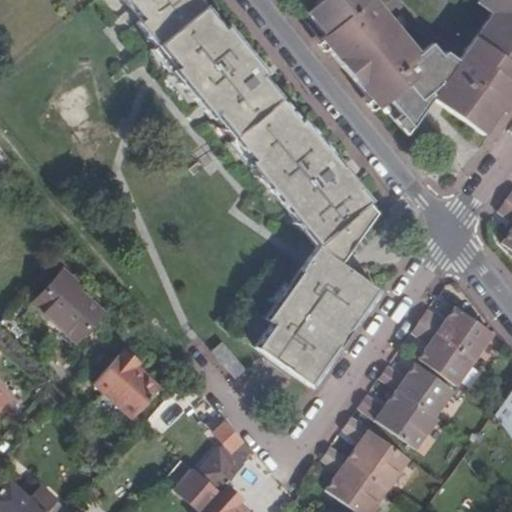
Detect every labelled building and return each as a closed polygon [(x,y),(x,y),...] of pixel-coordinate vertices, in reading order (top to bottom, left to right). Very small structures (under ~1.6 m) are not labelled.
[(125,0),(141,19),(137,22),(174,67),(171,70),(210,118),(213,115),(250,160),(247,163),(315,246),(264,319),(270,323),(253,347),(310,387),(379,291),(349,270),(339,263),(346,253),(375,213),(366,203),(369,201),(301,118),(298,121),(268,84),(261,76),(264,73),(225,25),(222,28),(198,0),(125,0)] [(319,0),(304,12),(323,35),(319,39),(377,110),(381,106),(405,135),(431,99),(482,135),(499,112),(503,114),(511,100),(511,0),(478,0),(477,2),(491,13),(458,61),(445,52),(440,55),(430,43),(417,53),(372,0),(319,0)] [(268,84),(271,82),(264,73),(261,76),(268,84)] [(501,242),(511,249),(511,204),(505,200),(497,212),(511,222),(511,230),(511,229),(501,242)] [(0,286),(8,294),(47,252),(1,210),(0,211),(0,286)] [(346,253),(339,263),(349,270),(346,253)] [(77,341),(102,312),(74,288),(78,284),(61,270),(33,303),(77,341)] [(492,334),(454,307),(447,317),(450,319),(447,324),(444,322),(427,310),(419,321),(474,360),(492,334)] [(417,359),(455,386),(474,360),(419,321),(410,333),(427,345),(430,347),(427,352),(424,350),(417,359)] [(159,388),(134,367),(138,364),(122,350),(93,384),(132,419),(159,388)] [(452,390),(414,363),(407,374),(410,376),(406,381),(403,379),(386,367),(378,379),(395,391),(433,417),(452,390)] [(511,388),(493,415),(511,438),(511,437),(511,388)] [(357,409),(415,449),(436,419),(433,417),(395,391),(386,403),(389,405),(386,410),(383,408),(366,396),(357,409)] [(387,489),(408,459),(350,418),(341,431),(358,443),(361,445),(358,450),(355,448),(346,460),(387,489)] [(252,452),(225,421),(212,432),(222,443),(195,474),(189,468),(171,489),(197,511),(199,511),(217,493),(224,485),(243,463),(242,463),(249,456),(252,452)] [(325,490),(356,511),(370,511),(387,489),(346,460),(329,448),(320,460),(337,472),(340,475),(336,479),(334,477),(325,490)] [(271,473),(252,452),(249,456),(268,476),(271,473)] [(13,466),(5,460),(0,465),(0,476),(2,479),(13,466)] [(0,510),(2,511),(65,511),(67,510),(40,487),(28,500),(20,494),(5,480),(0,486),(0,510)] [(28,500),(40,487),(33,480),(20,494),(28,500)] [(90,485),(79,497),(87,505),(98,492),(90,485)] [(224,485),(217,493),(199,511),(240,511),(234,506),(240,499),(224,485)]
